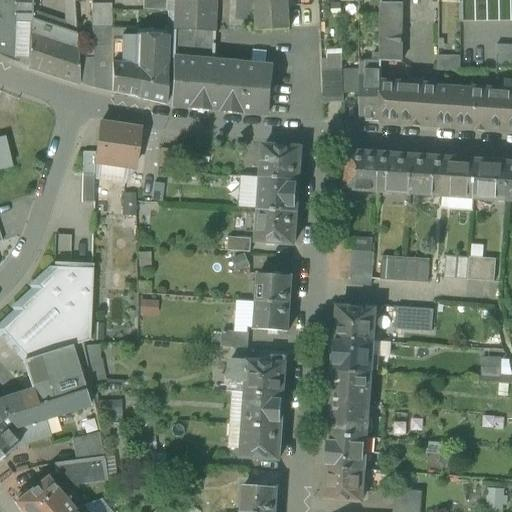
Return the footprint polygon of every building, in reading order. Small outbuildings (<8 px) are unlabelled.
[(16,0),(0,0),(0,56),(14,63),(15,23),(16,0)] [(16,0),(15,23),(30,23),(30,19),(30,11),(30,0),(16,0)] [(30,11),(30,19),(76,35),(74,0),(63,0),(64,22),(30,11)] [(142,0),(142,10),(165,11),(165,0),(142,0)] [(173,12),(173,0),(165,0),(165,11),(173,12)] [(173,30),(213,31),(214,0),(173,0),(173,12),(173,30)] [(289,29),(288,0),(256,0),(258,31),(289,29)] [(511,0),(463,0),(464,23),(511,21),(511,0)] [(381,61),(401,62),(402,20),(399,14),(399,6),(399,5),(394,5),(381,4),(380,55),(380,61),(381,61)] [(91,28),(112,28),(111,5),(91,5),(91,28)] [(28,68),(79,84),(77,59),(77,51),(76,35),(30,19),(30,23),(28,68)] [(15,23),(14,63),(28,68),(30,23),(15,23)] [(91,28),(92,48),(112,47),(112,28),(91,28)] [(121,64),(135,65),(136,36),(137,30),(136,30),(122,29),(122,36),(121,64)] [(173,30),(172,59),(212,63),(213,31),(173,30)] [(166,37),(136,36),(135,65),(139,65),(138,99),(165,105),(168,37),(166,37)] [(496,68),(511,68),(511,46),(496,47),(496,68)] [(111,93),(112,94),(112,64),(111,64),(112,47),(92,48),(92,50),(92,58),(93,89),(111,93)] [(77,51),(77,59),(92,58),(92,50),(77,51)] [(321,60),(322,71),(342,70),(342,50),(326,51),(326,60),(321,60)] [(253,51),(252,66),(266,67),(268,52),(253,51)] [(360,121),(379,123),(380,79),(381,79),(381,61),(380,61),(380,55),(373,55),(373,63),(359,62),(359,70),(360,94),(360,121)] [(77,59),(79,84),(93,89),(92,58),(77,59)] [(170,106),(209,110),(214,63),(212,63),(172,59),(170,106)] [(209,110),(223,111),(227,64),(214,63),(209,110)] [(112,94),(138,99),(139,65),(135,65),(121,64),(112,64),(112,94)] [(252,66),(227,64),(223,111),(266,115),(268,115),(272,68),(266,67),(252,66)] [(322,71),(323,103),(343,102),(343,95),(342,70),(322,71)] [(359,70),(342,70),(343,95),(360,94),(359,70)] [(379,123),(422,126),(425,85),(409,84),(408,85),(399,84),(396,81),(381,79),(380,79),(379,123)] [(422,126),(434,127),(437,88),(435,86),(425,85),(422,126)] [(472,91),(437,88),(434,127),(511,132),(511,91),(499,91),(496,92),(489,92),(487,90),(474,89),(472,91)] [(100,125),(96,151),(95,163),(133,169),(136,152),(139,131),(100,125)] [(5,137),(0,138),(0,171),(12,169),(5,137)] [(263,147),(261,179),(298,181),(301,149),(263,147)] [(159,168),(177,170),(179,152),(161,150),(159,168)] [(95,176),(95,163),(96,151),(83,151),(82,175),(94,176),(95,176)] [(136,152),(133,169),(127,181),(141,184),(145,153),(136,152)] [(346,190),(378,192),(381,155),(349,153),(346,190)] [(378,192),(410,195),(413,157),(381,155),(378,192)] [(410,195),(442,197),(444,159),(413,157),(410,195)] [(442,197),(474,199),(476,162),(444,159),(442,197)] [(486,200),(506,201),(508,164),(476,162),(474,199),(477,199),(477,201),(486,201),(486,200)] [(133,169),(95,163),(95,176),(95,180),(125,185),(127,181),(133,169)] [(82,204),(93,204),(94,176),(82,175),(82,204)] [(259,211),(261,179),(241,178),(239,209),(259,211)] [(261,179),(259,211),(296,213),(298,181),(261,179)] [(151,202),(161,203),(164,185),(154,183),(151,202)] [(122,216),(134,216),(134,194),(122,195),(122,216)] [(474,199),(442,197),(441,210),(473,212),(474,199)] [(294,245),(296,213),(259,211),(257,243),(294,245)] [(227,251),(250,253),(251,240),(228,239),(227,251)] [(353,239),(352,252),(374,253),(375,240),(353,239)] [(351,275),(372,277),(373,257),(374,253),(352,252),(350,275),(351,275)] [(137,253),(138,268),(150,268),(150,253),(137,253)] [(231,259),(237,273),(250,267),(245,254),(231,259)] [(380,281),(392,282),(394,258),(382,257),(380,281)] [(444,279),(468,281),(470,259),(446,257),(444,279)] [(406,258),(394,258),(392,282),(404,282),(406,258)] [(417,259),(406,258),(404,282),(416,283),(417,259)] [(470,258),(470,259),(468,281),(494,283),(496,260),(470,258)] [(429,260),(417,259),(416,283),(428,284),(429,260)] [(0,325),(0,336),(24,362),(82,343),(89,341),(92,270),(50,268),(30,287),(33,290),(12,309),(15,312),(0,325)] [(258,275),(256,303),(290,305),(292,277),(258,275)] [(350,285),(371,287),(371,281),(372,277),(351,275),(350,285)] [(140,314),(158,313),(157,303),(140,304),(140,314)] [(288,333),(290,305),(256,303),(254,331),(288,333)] [(338,308),(336,340),(373,343),(375,311),(338,308)] [(387,329),(431,332),(433,311),(388,308),(387,329)] [(221,348),(247,349),(248,333),(222,332),(221,348)] [(336,340),(333,372),(370,375),(373,343),(336,340)] [(83,347),(82,343),(24,362),(23,362),(31,390),(18,394),(24,411),(85,391),(85,392),(91,390),(91,389),(90,383),(90,382),(83,347)] [(83,347),(90,382),(103,380),(99,361),(99,346),(83,347)] [(511,356),(482,358),(483,375),(503,374),(503,382),(511,382),(511,356)] [(230,361),(229,381),(247,383),(248,362),(230,361)] [(247,383),(246,394),(283,397),(286,365),(248,362),(247,383)] [(333,372),(331,404),(368,407),(370,375),(333,372)] [(246,394),(247,383),(229,381),(228,393),(246,394)] [(0,421),(0,425),(7,435),(14,429),(43,420),(89,407),(85,392),(85,391),(24,411),(5,417),(0,421)] [(0,421),(5,417),(24,411),(18,394),(0,399),(0,421)] [(246,394),(244,426),(281,429),(283,397),(246,394)] [(331,404),(329,436),(366,439),(368,407),(331,404)] [(48,437),(43,420),(14,429),(7,435),(17,446),(48,437)] [(97,424),(99,438),(109,436),(107,424),(98,424),(97,424)] [(7,435),(0,425),(0,460),(17,446),(7,435)] [(279,461),(281,429),(244,426),(242,458),(279,461)] [(329,436),(326,468),(364,471),(365,453),(366,439),(329,436)] [(145,462),(155,462),(154,443),(142,444),(143,455),(145,462)] [(427,453),(448,454),(449,444),(428,443),(427,453)] [(46,478),(64,500),(67,498),(67,497),(67,491),(73,490),(76,485),(106,482),(103,458),(54,465),(55,474),(50,475),(46,478)] [(361,502),(364,471),(326,468),(324,500),(361,502)] [(14,504),(20,511),(73,511),(64,500),(46,478),(27,494),(22,493),(16,498),(16,503),(14,504)] [(243,486),(241,511),(275,511),(277,489),(243,486)] [(504,510),(504,488),(487,488),(487,510),(504,510)] [(393,511),(418,511),(420,492),(395,490),(393,511)] [(70,497),(67,497),(67,498),(64,500),(73,511),(75,511),(82,507),(82,506),(79,508),(70,497)]
